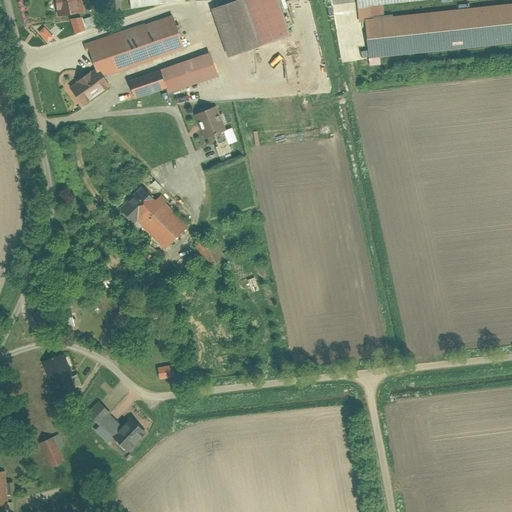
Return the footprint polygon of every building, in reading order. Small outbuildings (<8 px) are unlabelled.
[(56,0),(59,18),(83,14),(81,0),(56,0)] [(118,0),(93,0),(95,14),(120,11),(118,0)] [(229,0),(209,7),(225,55),(289,33),(277,0),(229,0)] [(356,0),(359,24),(362,23),(366,59),(511,44),(511,1),(384,15),(383,5),(430,0),(356,0)] [(172,13),(83,44),(92,68),(66,87),(80,105),(108,85),(102,76),(184,48),(172,13)] [(71,33),(83,31),(80,16),(69,19),(71,33)] [(46,42),(53,37),(43,26),(37,32),(46,42)] [(208,52),(126,80),(132,98),(164,88),(165,93),(216,76),(208,52)] [(214,105),(194,114),(205,138),(225,129),(214,105)] [(230,127),(221,131),(224,140),(212,145),(216,156),(229,151),(226,144),(235,141),(230,127)] [(143,186),(118,209),(136,229),(140,225),(163,249),(190,224),(159,192),(154,198),(143,186)] [(204,240),(193,245),(203,268),(224,259),(217,243),(208,248),(204,240)] [(97,252),(88,259),(94,267),(103,260),(97,252)] [(63,354),(41,363),(56,398),(78,390),(63,354)] [(170,364),(156,366),(157,378),(172,376),(170,364)] [(96,402),(85,414),(89,418),(100,406),(96,402)] [(111,440),(126,454),(146,433),(130,418),(125,424),(109,409),(99,419),(116,435),(111,440)] [(37,442),(48,465),(63,458),(52,435),(37,442)]
